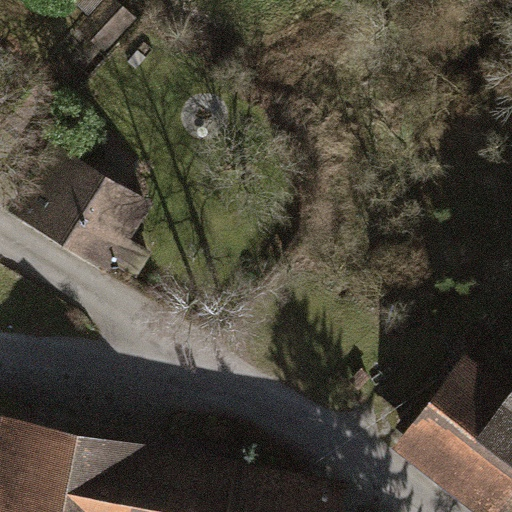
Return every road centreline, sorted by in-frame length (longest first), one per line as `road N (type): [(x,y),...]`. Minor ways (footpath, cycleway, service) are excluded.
road 1 (unclassified): [(250,410),(0,259)]
road 2 (unclassified): [(0,360),(250,410)]
road 3 (unclassified): [(250,410),(413,511)]
